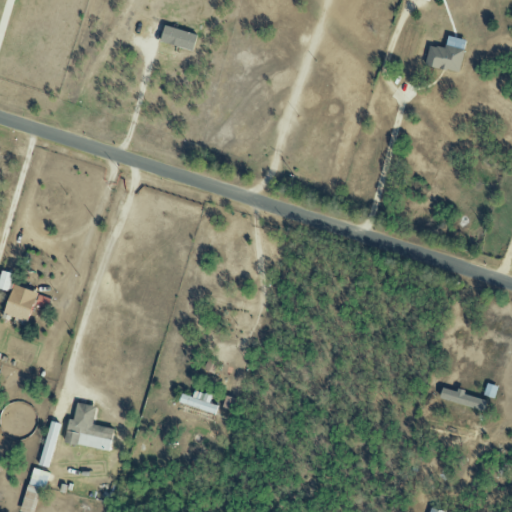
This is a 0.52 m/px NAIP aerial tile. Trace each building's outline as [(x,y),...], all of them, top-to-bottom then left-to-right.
[(196,35),(163,25),(159,41),(191,51),(196,35)] [(463,49),(445,44),(444,49),(429,45),(424,65),(457,73),(463,49)] [(0,283),(0,290),(9,292),(12,273),(2,272),(0,283)] [(26,323),(37,293),(13,285),(2,314),(26,323)] [(45,309),(50,299),(37,294),(33,304),(45,309)] [(463,391),(441,387),(438,400),(483,408),(485,399),(462,395),(463,391)] [(191,396),(180,394),(178,404),(215,413),(217,406),(209,404),(211,395),(193,391),(191,396)] [(63,442),(109,452),(114,429),(91,424),(95,407),(76,403),(72,420),(67,419),(63,442)] [(28,511),(37,511),(45,471),(30,468),(21,510),(28,511)]
